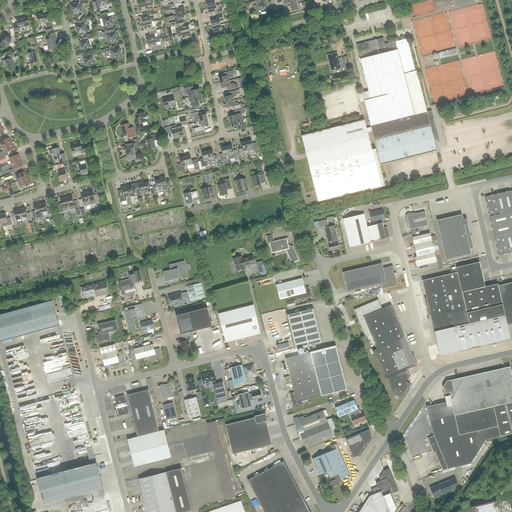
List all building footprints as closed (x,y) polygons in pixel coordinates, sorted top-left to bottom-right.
[(97,0),(98,1),(95,2),(97,11),(101,10),(100,6),(108,4),(106,0),(97,0)] [(260,0),(255,1),(256,5),(253,6),(255,12),(261,10),(260,7),(267,5),(265,0),(260,0)] [(81,15),(85,14),(83,6),(80,7),(79,3),(70,5),(71,6),(70,6),(70,9),(71,9),(72,13),(74,13),(74,14),(79,13),(79,12),(81,11),(81,15)] [(151,3),(138,6),(140,12),(148,10),(147,7),(151,6),(151,3)] [(219,4),(216,5),(207,7),(209,13),(215,12),(215,15),(223,13),(222,10),(220,10),(219,4)] [(177,15),(185,13),(184,7),(175,9),(177,15)] [(37,20),(38,19),(39,22),(43,21),(43,22),(44,23),(45,22),(45,23),(46,23),(47,28),(45,28),(46,33),(54,31),(52,26),(51,26),(50,22),(51,22),(49,14),(44,15),(43,13),(37,15),(37,16),(36,17),(36,19),(37,20)] [(183,23),(182,20),(187,19),(185,13),(177,15),(177,16),(174,16),(176,22),(170,23),(170,26),(176,25),(183,23)] [(113,25),(111,16),(107,17),(106,14),(97,17),(98,20),(102,19),(105,27),(113,25)] [(217,20),(211,21),(212,27),(221,25),(220,21),(223,20),(223,18),(222,15),(216,17),(217,20)] [(153,19),(151,19),(150,16),(141,18),(143,24),(151,22),(154,21),(153,19)] [(18,24),(13,25),(15,33),(20,32),(19,28),(29,25),(30,28),(33,28),(31,20),(28,21),(27,17),(17,20),(18,24)] [(78,34),(86,32),(84,24),(88,23),(87,19),(78,21),(79,24),(76,25),(78,34)] [(151,22),(143,24),(144,30),(148,29),(149,32),(156,30),(155,27),(155,26),(153,27),(151,22)] [(176,25),(177,28),(178,30),(176,30),(177,34),(178,34),(190,31),(188,25),(184,26),(183,23),(176,25)] [(220,31),(220,34),(226,32),(226,29),(225,30),(224,27),(222,28),(221,25),(212,27),(214,32),(220,31)] [(11,37),(15,36),(13,28),(9,29),(10,34),(8,37),(4,33),(1,36),(2,36),(0,38),(0,44),(3,47),(10,39),(11,37)] [(117,41),(115,32),(113,33),(112,30),(102,33),(103,36),(107,35),(109,43),(117,41)] [(155,37),(154,33),(157,33),(156,30),(149,32),(150,35),(146,36),(147,42),(159,39),(159,36),(155,37)] [(178,37),(182,36),(183,39),(181,40),(182,43),(189,42),(188,38),(191,37),(190,31),(178,34),(178,37)] [(48,50),(55,48),(55,47),(58,47),(55,32),(48,34),(49,39),(46,40),(48,50)] [(82,50),(90,48),(88,39),(92,38),(91,35),(83,37),(83,40),(80,41),(82,50)] [(360,102),(364,101),(371,126),(371,127),(372,132),(376,148),(380,165),(381,165),(437,150),(436,145),(432,132),(435,131),(437,131),(434,119),(429,120),(426,107),(417,71),(415,71),(407,38),(384,44),(383,38),(368,41),(357,44),(360,59),(369,91),(358,94),(360,102)] [(147,42),(149,48),(153,47),(154,51),(162,49),(161,45),(157,45),(157,43),(160,42),(159,39),(147,42)] [(32,47),(34,52),(28,53),(31,63),(38,62),(36,54),(39,53),(37,46),(32,47)] [(113,59),(121,57),(119,48),(115,49),(114,46),(106,48),(107,52),(111,51),(113,59)] [(94,64),(92,56),(99,54),(98,51),(89,53),(90,56),(84,57),(86,66),(94,64)] [(328,54),(332,69),(340,67),(337,52),(328,54)] [(15,57),(13,53),(6,56),(7,60),(4,61),(8,71),(15,68),(11,58),(15,57)] [(233,77),(233,74),(234,74),(233,70),(225,73),(226,76),(219,77),(220,83),(229,81),(228,78),(233,77)] [(230,90),(236,88),(238,88),(237,85),(233,83),(230,83),(229,81),(220,83),(222,88),(229,86),(230,90)] [(188,94),(188,97),(201,94),(199,89),(194,90),(193,86),(184,88),(185,95),(188,94)] [(231,95),(224,97),(225,102),(234,100),(233,97),(236,96),(236,94),(240,93),(239,90),(230,92),(231,95)] [(201,94),(188,97),(190,102),(192,109),(199,107),(197,101),(202,99),(201,94)] [(163,99),(165,107),(175,104),(173,96),(163,99)] [(238,102),(235,103),(234,100),(225,102),(226,104),(225,104),(225,105),(225,108),(226,108),(227,108),(233,106),(235,110),(243,108),(242,103),(238,104),(238,102)] [(229,116),(228,117),(228,120),(229,120),(230,120),(230,122),(243,119),(241,114),(244,113),(243,108),(235,110),(236,115),(229,116)] [(144,112),(136,114),(137,118),(134,119),(136,129),(144,127),(143,123),(146,122),(146,119),(147,119),(148,119),(148,118),(148,117),(148,116),(148,115),(147,115),(146,115),(145,115),(144,112)] [(197,116),(198,122),(207,119),(206,114),(199,116),(198,112),(191,113),(192,118),(197,116)] [(181,126),(187,124),(185,117),(179,118),(181,126)] [(207,119),(198,122),(200,127),(193,128),(194,132),(204,129),(203,126),(209,125),(207,119)] [(230,122),(232,127),(238,125),(239,129),(246,128),(245,124),(244,124),(243,119),(230,122)] [(371,127),(366,128),(366,127),(364,119),(301,134),(318,201),(370,188),(371,190),(385,186),(384,183),(383,177),(380,165),(376,148),(372,149),(368,133),(372,132),(371,127)] [(128,124),(121,125),(124,136),(128,135),(128,138),(135,136),(133,129),(133,127),(130,128),(128,124)] [(172,132),(173,137),(179,136),(176,127),(176,125),(171,126),(164,128),(165,134),(172,132)] [(149,150),(156,148),(154,141),(158,140),(156,134),(150,136),(151,139),(146,140),(149,150)] [(0,142),(2,147),(11,144),(9,138),(0,141),(0,142)] [(252,145),(251,140),(246,142),(248,150),(249,154),(254,152),(259,151),(257,144),(252,145)] [(81,154),(87,152),(85,145),(81,146),(80,142),(70,145),(72,153),(81,151),(81,154)] [(244,157),(243,152),(248,150),(246,142),(240,143),(242,150),(239,150),(241,158),(244,157)] [(125,146),(121,147),(122,150),(124,150),(126,157),(127,157),(127,160),(134,159),(133,155),(136,155),(134,148),(136,147),(135,143),(132,144),(125,145),(125,146)] [(6,152),(13,150),(11,144),(2,147),(3,151),(0,152),(0,157),(7,155),(6,152)] [(237,151),(234,152),(232,145),(226,146),(229,155),(230,159),(235,158),(235,160),(239,159),(237,151)] [(221,148),(223,154),(219,155),(221,162),(225,161),(224,159),(226,159),(226,156),(229,155),(226,146),(221,148)] [(59,148),(52,149),(49,150),(50,154),(53,153),(54,160),(58,159),(59,161),(62,160),(63,161),(66,160),(64,153),(61,154),(59,148)] [(209,160),(210,163),(215,162),(216,163),(219,162),(217,156),(214,157),(212,150),(207,151),(209,160)] [(203,160),(200,160),(202,167),(205,166),(205,165),(207,164),(206,161),(209,160),(207,151),(202,153),(203,160)] [(18,154),(9,158),(11,164),(20,160),(18,154)] [(187,166),(192,164),(193,164),(195,170),(199,169),(198,161),(192,163),(190,156),(185,157),(187,166)] [(183,171),(182,170),(185,169),(184,166),(187,166),(185,157),(179,158),(181,165),(178,166),(179,172),(183,171)] [(16,168),(23,166),(20,160),(11,164),(13,169),(9,171),(10,174),(17,171),(16,168)] [(79,166),(81,175),(88,173),(87,168),(90,167),(88,160),(85,161),(86,164),(79,166)] [(65,169),(58,171),(60,180),(68,179),(66,173),(69,172),(67,165),(64,166),(65,169)] [(27,177),(25,172),(16,175),(18,181),(27,177)] [(251,177),(254,186),(261,185),(260,183),(265,182),(263,174),(258,175),(251,177)] [(165,176),(159,177),(160,179),(162,186),(163,191),(171,189),(171,187),(169,181),(169,179),(166,180),(165,176)] [(20,187),(29,183),(27,177),(18,181),(20,187)] [(160,179),(155,181),(156,187),(153,188),(155,193),(163,191),(162,186),(160,179)] [(231,188),(229,179),(223,180),(224,184),(218,185),(220,195),(223,194),(223,195),(227,194),(226,190),(231,188)] [(235,181),(237,191),(244,189),(243,187),(247,186),(245,179),(241,180),(241,179),(235,181)] [(136,190),(138,196),(141,195),(140,194),(146,193),(143,184),(143,181),(137,183),(139,189),(136,190)] [(143,184),(146,193),(151,191),(152,194),(155,193),(153,188),(150,188),(149,182),(143,184)] [(131,184),(126,186),(129,198),(138,196),(136,190),(135,187),(132,188),(131,184)] [(126,198),(129,197),(126,186),(121,187),(123,195),(120,196),(121,202),(126,201),(126,198)] [(201,189),(203,199),(206,199),(206,200),(210,198),(209,194),(213,193),(212,187),(208,188),(201,189)] [(96,203),(99,202),(97,195),(94,196),(93,190),(87,192),(90,205),(96,203)] [(186,204),(193,202),(192,199),(198,197),(197,191),(191,193),(191,192),(184,194),(186,204)] [(511,201),(510,191),(502,193),(507,213),(511,211),(511,201)] [(87,192),(81,193),(82,199),(79,200),(81,207),(84,206),(90,205),(87,192)] [(502,193),(495,195),(497,205),(498,209),(500,214),(507,213),(502,193)] [(72,196),(66,197),(68,207),(74,205),(75,208),(78,208),(77,201),(73,201),(72,196)] [(60,212),(63,211),(64,212),(69,210),(68,207),(66,197),(60,199),(62,204),(58,205),(60,212)] [(49,216),(49,214),(52,213),(50,207),(47,208),(45,202),(39,204),(43,217),(49,216)] [(34,219),(35,219),(43,217),(39,204),(33,205),(35,211),(32,212),(34,219)] [(23,222),(32,220),(30,212),(27,213),(25,208),(19,209),(22,218),(23,222)] [(16,220),(22,218),(19,209),(13,211),(15,216),(12,217),(13,224),(17,223),(16,220)] [(381,210),(370,213),(373,225),(377,224),(376,220),(383,218),(381,210)] [(411,213),(411,214),(409,213),(407,213),(407,214),(406,214),(407,218),(406,218),(406,219),(407,222),(408,222),(410,229),(428,225),(425,211),(411,214),(411,213)] [(0,213),(0,216),(2,224),(8,222),(8,225),(12,225),(10,218),(7,218),(5,213),(0,213)] [(500,214),(490,217),(492,226),(509,222),(507,213),(500,214)] [(372,225),(367,227),(364,214),(343,219),(350,247),(386,239),(386,238),(388,237),(386,228),(384,228),(382,223),(377,224),(372,225)] [(437,220),(441,240),(451,237),(449,228),(464,224),(462,214),(437,220)] [(494,236),(504,234),(511,232),(509,222),(492,226),(494,236)] [(449,228),(451,237),(466,234),(464,224),(449,228)] [(338,240),(335,230),(334,225),(325,228),(328,242),(332,241),(332,243),(328,244),(330,251),(339,248),(337,240),(338,240)] [(412,237),(414,245),(432,241),(430,233),(412,237)] [(451,237),(454,247),(469,244),(468,241),(467,235),(466,234),(451,237)] [(496,246),(502,245),(506,243),(504,234),(494,236),(496,246)] [(454,247),(451,237),(441,240),(444,250),(454,247)] [(270,243),(271,245),(272,252),(286,249),(292,263),(298,260),(292,246),(291,247),(291,246),(288,246),(286,239),(270,243)] [(428,263),(426,254),(435,252),(432,241),(414,245),(417,257),(414,257),(416,266),(428,263)] [(469,244),(454,247),(444,250),(446,259),(471,254),(469,244)] [(426,254),(428,263),(437,261),(435,252),(426,254)] [(235,257),(234,258),(233,259),(233,260),(233,262),(234,263),(236,271),(245,268),(244,267),(255,263),(253,255),(242,258),(241,256),(237,258),(235,257)] [(163,272),(165,282),(180,278),(180,277),(187,275),(184,261),(169,265),(171,270),(163,272)] [(457,272),(422,280),(426,297),(425,298),(429,315),(430,315),(440,356),(511,340),(507,325),(511,323),(511,282),(498,286),(498,283),(485,286),(479,262),(456,267),(457,272)] [(383,289),(387,288),(397,285),(393,266),(383,268),(382,263),(343,272),(347,292),(382,284),(383,289)] [(128,273),(129,279),(118,282),(121,295),(136,292),(133,282),(135,281),(135,282),(142,280),(139,270),(128,273)] [(311,296),(309,288),(309,287),(305,288),(302,278),(276,285),(280,300),(297,295),(298,300),(311,296)] [(97,296),(109,293),(106,281),(82,287),(84,294),(88,293),(88,296),(96,294),(97,296)] [(181,293),(168,297),(171,306),(175,305),(175,306),(179,305),(179,304),(183,303),(182,299),(189,297),(190,301),(205,298),(201,283),(186,287),(188,292),(181,294),(181,293)] [(378,299),(354,310),(358,320),(357,322),(359,323),(360,325),(366,323),(363,316),(382,308),(378,299)] [(52,301),(0,315),(0,337),(1,341),(59,325),(52,301)] [(125,311),(124,311),(129,331),(140,328),(138,318),(141,316),(144,315),(143,311),(141,304),(142,304),(140,304),(124,308),(125,311)] [(243,338),(261,334),(253,305),(227,311),(231,327),(240,325),(243,338)] [(407,369),(417,365),(391,305),(382,308),(363,316),(366,323),(371,335),(377,349),(372,351),(384,379),(386,378),(392,393),(401,398),(410,384),(406,381),(410,376),(407,369)] [(208,307),(176,315),(183,341),(180,342),(182,351),(184,352),(191,351),(187,337),(191,336),(191,332),(212,326),(208,307)] [(294,341),(320,335),(313,309),(287,315),(294,341)] [(226,343),(235,340),(231,327),(227,311),(218,314),(226,343)] [(97,333),(98,335),(95,335),(97,343),(111,340),(109,332),(118,330),(116,320),(98,324),(100,331),(98,332),(97,333)] [(141,323),(143,331),(154,328),(152,320),(141,323)] [(366,337),(371,335),(366,323),(360,325),(366,337)] [(231,327),(235,340),(243,338),(240,325),(231,327)] [(321,342),(320,335),(294,341),(295,348),(321,342)] [(31,344),(5,349),(9,367),(19,364),(18,359),(34,356),(31,344)] [(150,361),(162,358),(159,349),(154,350),(153,344),(134,349),(136,359),(149,356),(150,361)] [(336,345),(310,352),(286,358),(294,392),(289,394),(293,408),(303,406),(302,401),(347,389),(336,345)] [(114,370),(126,367),(123,355),(118,356),(116,350),(101,354),(104,366),(110,364),(110,366),(111,367),(113,366),(114,370)] [(230,368),(234,385),(246,382),(242,365),(230,368)] [(253,375),(256,374),(255,372),(253,365),(244,367),(247,376),(252,374),(253,375)] [(447,402),(427,406),(432,431),(434,436),(427,438),(433,453),(435,452),(443,471),(447,469),(470,463),(485,439),(511,433),(511,374),(510,366),(447,381),(443,387),(447,402)] [(215,381),(216,381),(213,372),(201,375),(204,384),(212,381),(218,404),(228,401),(223,382),(215,384),(215,381)] [(187,386),(188,391),(196,389),(193,377),(186,379),(188,386),(187,386)] [(159,386),(161,394),(161,393),(163,399),(173,397),(171,389),(170,389),(169,383),(159,386)] [(27,390),(28,398),(36,397),(35,389),(27,390)] [(164,430),(159,431),(148,389),(127,395),(138,437),(127,439),(134,467),(171,457),(164,430)] [(238,394),(242,409),(252,407),(250,400),(253,400),(262,398),(260,391),(251,393),(251,394),(248,394),(248,392),(238,394)] [(79,392),(20,405),(31,454),(90,441),(79,392)] [(119,416),(129,414),(124,395),(114,397),(119,416)] [(184,400),(189,418),(201,414),(196,397),(184,400)] [(354,424),(365,419),(362,413),(361,413),(359,408),(357,408),(354,400),(335,408),(339,417),(353,411),(354,416),(351,417),(354,424)] [(173,403),(163,405),(167,420),(176,418),(173,403)] [(332,418),(327,420),(323,411),(304,418),(303,416),(294,420),(300,440),(302,439),(304,445),(337,432),(332,418)] [(229,440),(268,430),(266,421),(268,421),(266,413),(254,416),(255,418),(226,425),(229,440)] [(268,430),(229,440),(233,454),(272,444),(268,430)] [(371,436),(369,430),(346,439),(353,457),(358,455),(359,453),(362,454),(371,440),(369,438),(370,436),(371,436)] [(332,450),(320,455),(312,459),(319,476),(327,472),(329,478),(330,478),(332,481),(331,481),(330,483),(332,488),(340,485),(338,480),(350,475),(339,448),(337,443),(330,446),(332,450)] [(95,463),(96,462),(93,446),(88,447),(91,461),(94,461),(95,463)] [(248,480),(264,511),(310,511),(284,461),(248,480)] [(36,471),(37,479),(44,503),(102,487),(96,463),(50,475),(48,468),(36,471)] [(181,468),(166,472),(170,488),(143,495),(147,511),(184,511),(185,511),(192,510),(181,468)] [(379,478),(381,481),(379,481),(378,482),(376,483),(378,487),(371,490),(373,494),(370,496),(358,511),(393,511),(396,508),(390,493),(394,491),(394,492),(398,491),(389,469),(384,471),(379,478)] [(139,479),(143,495),(170,488),(166,472),(139,479)] [(430,488),(434,498),(459,487),(455,478),(430,488)] [(244,511),(241,501),(208,511),(244,511)] [(471,507),(472,511),(499,511),(497,501),(471,507)]
